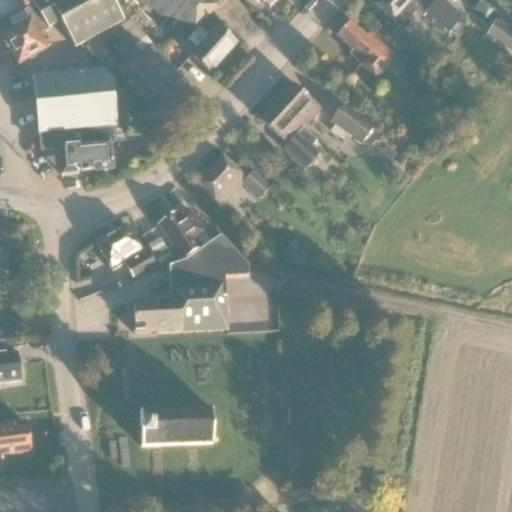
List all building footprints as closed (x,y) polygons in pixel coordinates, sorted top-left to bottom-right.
[(76,49),(98,37),(123,21),(111,0),(22,0),(27,9),(34,5),(49,31),(50,30),(62,23),(76,49)] [(140,0),(198,50),(190,58),(210,76),(237,45),(217,28),(208,38),(197,29),(223,0),(140,0)] [(259,0),(269,9),(277,0),(259,0)] [(378,0),(374,5),(403,32),(413,21),(410,18),(415,12),(423,18),(426,15),(431,9),(430,8),(424,3),(426,0),(378,0)] [(463,19),(441,0),(437,0),(434,3),(430,8),(431,9),(426,15),(449,35),(463,19)] [(34,5),(27,9),(23,12),(7,20),(13,31),(3,36),(18,65),(46,49),(45,49),(51,46),(44,34),(49,31),(34,5)] [(376,81),(397,58),(370,34),(367,37),(350,22),(336,37),(353,52),(350,56),(361,65),(360,67),(376,81)] [(511,32),(495,23),(487,36),(506,47),(509,42),(511,43),(511,32)] [(87,46),(100,62),(109,55),(97,39),(87,46)] [(150,42),(115,69),(120,74),(147,107),(146,108),(151,114),(145,120),(161,138),(191,111),(172,89),(174,86),(178,83),(182,80),(150,42)] [(112,129),(117,128),(112,84),(102,70),(33,77),(39,135),(40,135),(41,152),(58,150),(61,177),(113,171),(110,144),(114,144),(112,129)] [(279,137),(287,145),(283,150),(305,171),(321,154),(312,146),(316,141),(303,129),(320,111),(311,102),(293,85),(261,121),(278,137),(279,137)] [(344,104),(330,123),(361,146),(375,127),(344,104)] [(129,126),(127,109),(116,110),(118,127),(129,126)] [(221,207),(243,183),(263,200),(273,188),(253,171),(246,179),(222,157),(197,184),(221,207)] [(182,261),(201,249),(195,240),(204,233),(190,212),(180,218),(177,213),(158,225),(182,261)] [(112,272),(125,264),(134,279),(156,265),(150,254),(145,257),(126,226),(96,244),(112,272)] [(156,336),(227,331),(224,279),(248,278),(248,267),(221,237),(183,262),(168,268),(170,299),(132,302),(134,335),(156,334),(156,336)] [(0,300),(9,301),(11,274),(7,274),(8,252),(0,251),(0,300)] [(160,268),(170,262),(166,255),(156,260),(160,268)] [(0,356),(0,385),(21,382),(17,354),(0,356)] [(141,448),(213,445),(212,410),(140,412),(141,448)] [(2,457),(31,453),(28,426),(15,428),(15,425),(0,426),(0,460),(3,460),(2,457)] [(289,485),(307,484),(307,473),(288,474),(289,485)]
